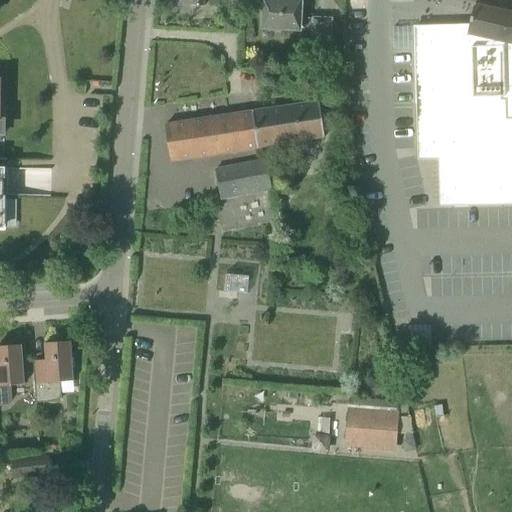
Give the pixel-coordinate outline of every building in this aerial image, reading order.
[(311,31),(310,46),(329,46),(331,20),(300,18),(301,0),(262,0),(261,30),(311,31)] [(473,4),(467,24),(413,25),(417,160),(437,160),(439,207),(511,204),(511,12),(473,4)] [(165,125),(170,161),(324,137),(319,102),(165,125)] [(331,124),(332,136),(342,135),(341,123),(331,124)] [(329,160),(331,174),(343,172),(341,158),(329,160)] [(214,169),(219,200),(272,190),(266,160),(214,169)] [(247,294),(249,277),(224,274),(222,292),(247,294)] [(73,381),(70,341),(44,343),(46,360),(33,361),(35,403),(57,402),(61,397),(60,382),(73,381)] [(10,386),(24,385),(21,345),(0,346),(0,405),(7,405),(11,400),(10,386)] [(308,395),(308,400),(312,400),(312,404),(318,404),(318,395),(308,395)] [(336,397),(336,405),(349,406),(350,398),(336,397)] [(395,447),(397,417),(348,413),(345,443),(395,447)] [(414,441),(404,443),(406,453),(416,451),(414,441)] [(7,445),(0,445),(0,457),(8,456),(7,445)] [(0,458),(0,468),(5,469),(2,507),(26,509),(27,504),(53,505),(54,486),(49,486),(50,474),(40,473),(41,455),(0,458)]
